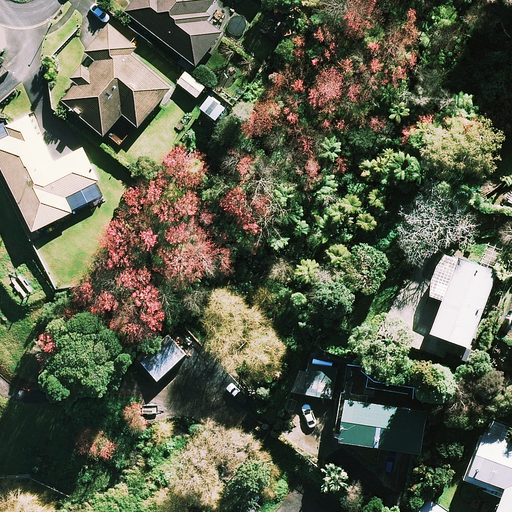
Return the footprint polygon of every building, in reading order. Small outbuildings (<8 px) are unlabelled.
[(196,68),(222,34),(208,22),(212,17),(207,13),(217,0),(216,0),(136,0),(126,13),(196,68)] [(138,129),(171,91),(130,55),(135,49),(110,27),(87,53),(96,61),(62,101),(103,137),(123,115),(138,129)] [(205,89),(186,74),(178,84),(197,99),(205,89)] [(226,108),(211,96),(200,110),(216,122),(226,108)] [(0,164),(32,230),(34,234),(39,232),(42,237),(59,229),(56,222),(72,214),(65,199),(98,182),(82,150),(53,164),(30,118),(7,129),(11,138),(0,143),(0,164)] [(470,349),(505,251),(484,243),(476,266),(444,254),(429,295),(444,300),(431,335),(470,349)] [(307,363),(305,373),(299,371),(295,393),(331,400),(337,368),(307,363)] [(427,413),(345,401),(339,443),(421,455),(427,413)] [(511,511),(511,444),(482,434),(465,481),(504,495),(497,511),(511,511)] [(446,511),(426,498),(418,510),(420,511),(446,511)]
